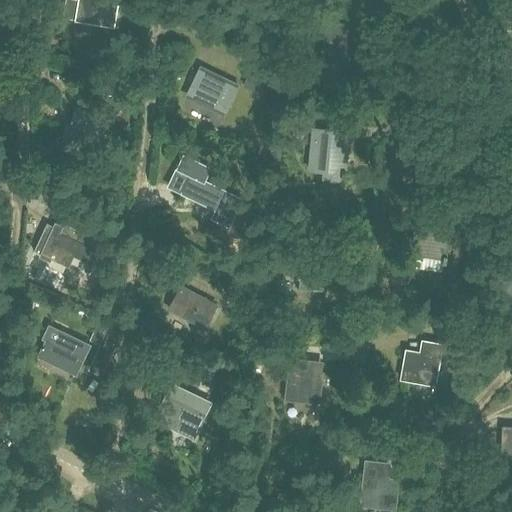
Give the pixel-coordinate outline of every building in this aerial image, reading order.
[(65,5),(65,6),(77,8),(75,20),(114,27),(118,0),(78,0),(77,7),(65,5)] [(324,21),(319,58),(348,62),(350,48),(362,50),(364,34),(365,26),(324,21)] [(201,67),(187,95),(212,107),(211,109),(223,115),(237,85),(201,67)] [(250,76),(246,86),(259,92),(263,82),(250,76)] [(64,131),(60,142),(74,147),(78,138),(98,145),(108,119),(77,107),(67,132),(64,131)] [(313,128),(309,170),(322,171),(321,180),(340,182),(341,177),(344,178),(345,170),(344,170),(347,143),(325,141),(326,130),(321,129),(313,128)] [(183,156),(168,187),(181,193),(216,210),(228,216),(237,197),(225,192),(202,181),(208,168),(183,156)] [(418,213),(411,254),(442,259),(442,263),(445,264),(447,256),(446,256),(450,230),(427,226),(429,214),(418,213)] [(46,223),(33,251),(41,254),(48,258),(49,255),(67,263),(72,252),(84,258),(87,253),(98,259),(101,252),(104,253),(105,251),(102,250),(106,242),(64,223),(61,229),(46,223)] [(301,245),(296,282),(315,285),(314,288),(325,290),(328,260),(340,261),(341,250),(301,245)] [(511,274),(503,279),(511,295),(511,274)] [(180,287),(169,308),(204,327),(215,306),(180,287)] [(46,339),(38,356),(74,374),(79,364),(81,365),(83,361),(81,360),(83,356),(88,345),(49,326),(44,337),(46,339)] [(406,349),(400,379),(432,385),(431,389),(435,389),(437,377),(435,377),(442,343),(433,342),(431,341),(428,353),(406,349)] [(98,350),(89,369),(100,374),(109,355),(98,350)] [(160,354),(153,373),(165,377),(172,358),(160,354)] [(290,358),(285,399),(316,403),(315,408),(320,408),(321,400),(319,400),(322,374),(315,374),(316,361),(298,359),(290,358)] [(172,384),(155,419),(192,436),(208,402),(172,384)] [(511,426),(502,426),(501,456),(511,456),(511,426)] [(364,464),(359,505),(391,508),(390,511),(394,511),(395,505),(394,505),(397,479),(382,478),(384,463),(364,461),(364,464)]
